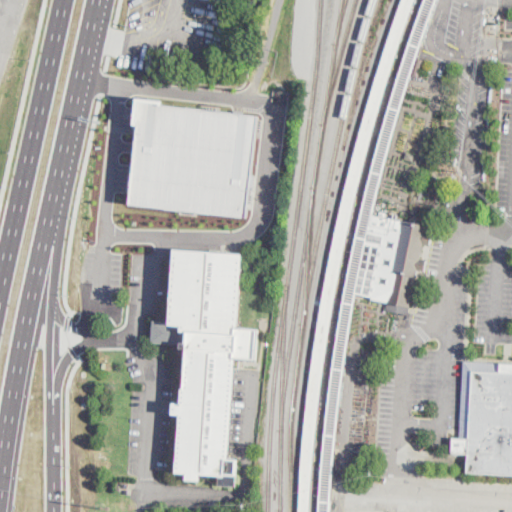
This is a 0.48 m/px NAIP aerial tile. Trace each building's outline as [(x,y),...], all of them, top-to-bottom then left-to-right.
[(309,511),(299,511),(300,500),(304,436),(311,377),(322,304),(329,266),(348,180),(370,102),(395,23),(403,0),(415,0),(407,24),(382,102),(361,178),(342,263),(335,301),(327,351),(319,412),(312,474),(310,505),(309,511)] [(433,233),(430,245),(424,244),(422,258),(427,259),(425,271),(419,270),(411,307),(372,299),(373,297),(356,293),(344,375),(334,458),(330,511),(318,511),(324,445),(331,384),(342,307),(357,231),(377,153),(399,75),(412,35),(424,0),(437,0),(427,29),(413,70),(401,110),(382,178),(374,213),(429,224),(428,232),(433,233)] [(425,64),(422,74),(414,71),(417,61),(425,64)] [(139,96),(135,124),(139,124),(131,203),(247,216),(257,115),(165,105),(165,99),(139,96)] [(447,133),(444,142),(438,140),(441,131),(447,133)] [(456,164),(432,156),(434,149),(458,157),(456,164)] [(431,172),(425,169),(430,159),(436,161),(431,172)] [(245,254),(240,328),(260,329),(257,361),(236,358),(229,458),(239,458),(237,487),(219,486),(220,475),(203,474),(202,481),(188,480),(189,474),(177,473),(182,415),(174,415),(175,403),(182,403),(187,346),(153,343),(155,321),(171,322),(177,249),(245,254)] [(511,475),(466,473),(472,362),(511,364),(511,475)]
